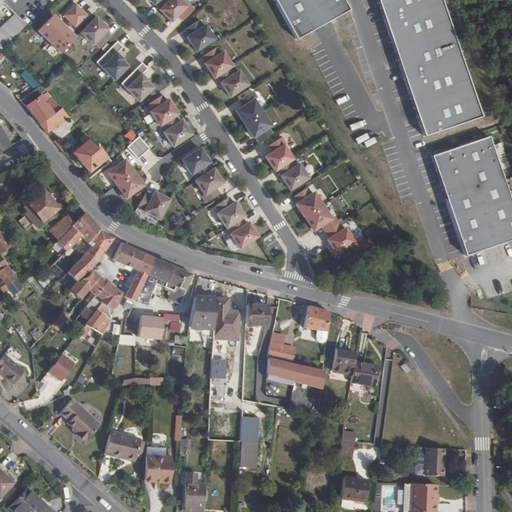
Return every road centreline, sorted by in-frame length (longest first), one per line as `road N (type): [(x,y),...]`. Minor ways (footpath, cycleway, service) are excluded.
road 1 (residential): [(355,0),(466,334)]
road 2 (residential): [(113,0),(167,54),(279,226),(297,261),(295,290)]
road 3 (tertiary): [(37,140),(124,232),(229,274),(295,290)]
road 4 (tertiary): [(295,290),(466,334)]
road 5 (residential): [(393,337),(412,344),(459,410),(481,422)]
road 6 (unknown): [(397,120),(371,109),(331,24)]
